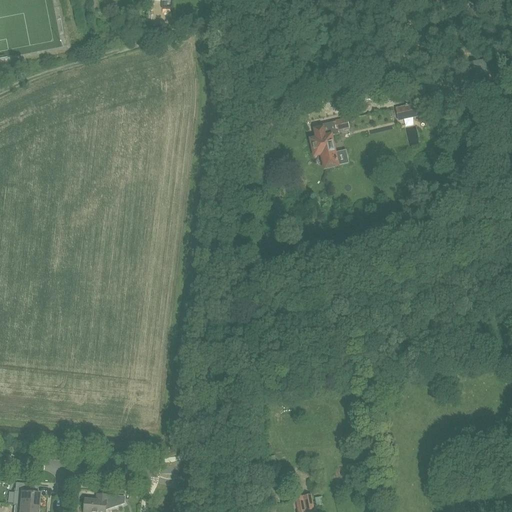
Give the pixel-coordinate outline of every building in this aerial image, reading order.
[(346,83),(351,104),(373,100),(368,79),(346,83)] [(392,96),(400,94),(398,88),(390,90),(392,96)] [(375,118),(383,116),(381,103),(373,105),(375,118)] [(397,109),(399,122),(421,118),(418,104),(397,109)] [(323,127),(323,128),(315,130),(317,139),(311,141),(315,157),(322,155),(326,170),(345,165),(347,163),(348,159),(347,156),(345,153),(342,151),(335,153),(331,137),(339,135),(339,133),(351,130),(348,119),(323,127)] [(428,125),(408,126),(409,137),(429,135),(428,125)] [(14,492),(13,505),(15,505),(39,507),(40,494),(29,493),(29,485),(16,483),(15,492),(14,492)] [(106,511),(107,510),(125,504),(126,498),(101,495),(100,501),(87,500),(85,511),(106,511)] [(296,498),(298,511),(317,511),(317,509),(315,509),(312,495),(296,498)] [(315,499),(317,507),(320,506),(320,511),(324,511),(324,505),(322,497),(315,499)]
